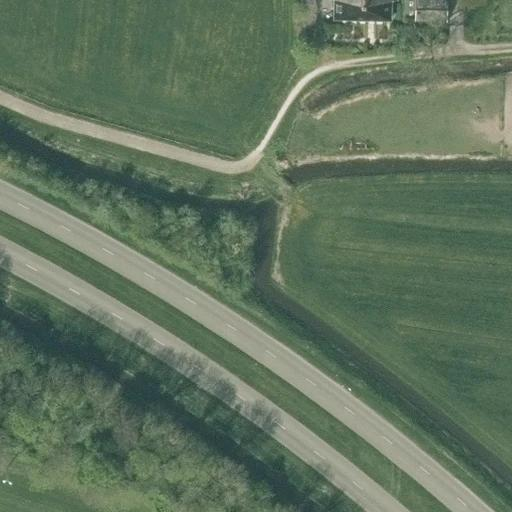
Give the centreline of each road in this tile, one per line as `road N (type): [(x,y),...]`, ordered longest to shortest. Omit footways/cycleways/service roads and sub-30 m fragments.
road 1 (secondary): [(470,511),(390,440),(269,352),(0,195)]
road 2 (secondary): [(0,251),(244,399),(387,511)]
road 3 (track): [(322,69),(299,86),(248,164)]
